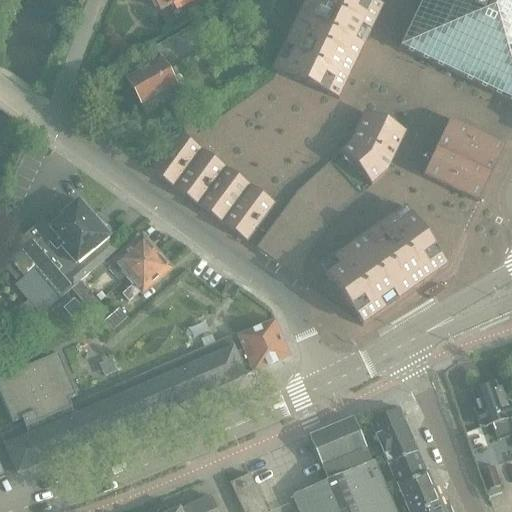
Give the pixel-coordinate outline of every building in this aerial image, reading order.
[(190,124),(176,132),(148,171),(236,235),(255,250),(275,264),(362,328),(447,268),(511,131),(511,0),(304,0),(272,69),(277,71),(273,81),(197,134),(190,124)] [(153,0),(160,12),(181,0),(153,0)] [(138,74),(126,80),(141,105),(176,85),(167,71),(207,48),(194,25),(154,49),(159,57),(136,70),(138,74)] [(4,255),(26,280),(36,271),(61,299),(73,288),(73,289),(71,290),(89,311),(98,304),(80,282),(117,251),(108,240),(110,238),(103,230),(107,226),(98,216),(94,219),(79,201),(61,216),(63,218),(50,228),(43,221),(4,255)] [(120,272),(127,279),(155,254),(145,242),(140,242),(107,270),(114,277),(120,272)] [(155,254),(127,279),(133,286),(122,296),(129,303),(168,269),(166,266),(166,262),(161,257),(157,256),(155,254)] [(118,310),(100,325),(108,334),(126,319),(118,310)] [(237,336),(229,339),(236,355),(243,351),(253,373),(253,374),(291,358),(275,321),(238,337),(237,336)] [(236,355),(229,339),(71,407),(70,404),(72,403),(71,401),(68,402),(60,383),(28,397),(39,421),(1,437),(5,446),(18,476),(246,378),(245,377),(253,373),(243,351),(236,355)] [(112,361),(100,366),(105,378),(117,373),(112,361)] [(494,384),(473,392),(479,411),(475,412),(480,427),(484,425),(485,428),(493,425),(498,440),(511,435),(511,431),(508,420),(511,418),(511,412),(509,404),(504,405),(500,391),(497,392),(494,384)] [(369,420),(370,422),(398,487),(397,487),(398,487),(427,475),(427,474),(398,408),(397,408),(397,410),(371,421),(370,420),(369,420)] [(292,497),(294,503),(298,511),(393,511),(373,463),(371,464),(352,420),(309,438),(322,467),(328,482),(292,497)] [(494,468),(480,473),(486,492),(488,491),(490,497),(501,493),(499,487),(501,487),(494,468)] [(427,475),(398,487),(408,511),(445,511),(444,509),(442,509),(427,475)] [(266,511),(249,476),(230,485),(243,511),(266,511)] [(216,511),(210,498),(180,511),(179,508),(171,511),(168,511),(166,508),(157,511),(216,511)]
